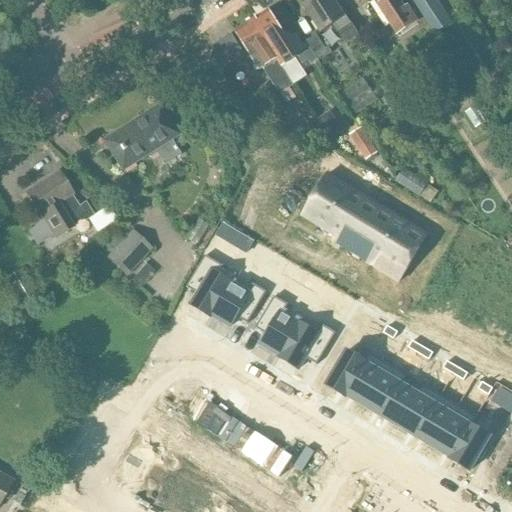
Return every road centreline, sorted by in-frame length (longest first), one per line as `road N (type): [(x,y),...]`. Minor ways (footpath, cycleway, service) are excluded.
road 1 (residential): [(171,336),(478,511)]
road 2 (tertiary): [(70,66),(193,0)]
